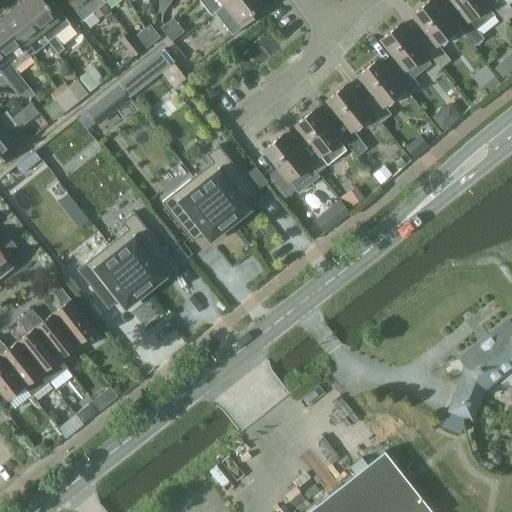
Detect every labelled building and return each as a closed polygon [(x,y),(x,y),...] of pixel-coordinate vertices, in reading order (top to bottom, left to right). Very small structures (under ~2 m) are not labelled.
[(71,23),(51,0),(24,0),(19,4),(48,42),(58,54),(65,48),(55,36),(71,23)] [(66,0),(73,9),(82,21),(105,3),(103,0),(66,0)] [(230,0),(199,0),(211,15),(230,0)] [(217,22),(228,13),(230,12),(242,27),(267,8),(263,3),(267,0),(266,0),(230,0),(211,15),(217,22)] [(439,45),(456,32),(430,0),(429,0),(412,14),(429,35),(419,43),(439,68),(450,60),(439,45)] [(494,15),(488,7),(482,0),(452,0),(454,2),(445,9),(442,6),(441,6),(473,47),(484,38),(477,29),(494,15)] [(511,0),(487,0),(505,22),(511,16),(511,9),(508,4),(511,0)] [(48,42),(19,4),(2,18),(31,55),(48,42)] [(173,17),(160,28),(166,34),(179,24),(173,17)] [(31,55),(2,18),(0,19),(0,50),(17,72),(18,72),(15,68),(31,55)] [(153,42),(160,37),(150,24),(143,30),(153,42)] [(179,24),(166,34),(171,41),(184,31),(179,24)] [(408,70),(425,56),(399,24),(381,39),(398,60),(388,68),(408,93),(419,85),(408,70)] [(153,42),(143,30),(136,35),(146,48),(153,42)] [(119,39),(133,57),(142,50),(128,32),(119,39)] [(176,45),(187,59),(196,52),(185,38),(176,45)] [(0,66),(1,66),(10,78),(17,72),(0,50),(0,66)] [(160,51),(119,84),(120,85),(130,97),(161,72),(170,65),(160,51)] [(490,65),(502,80),(511,71),(511,63),(504,54),(490,65)] [(385,106),(402,92),(377,60),(358,74),(375,96),(365,103),(381,123),(391,114),(385,106)] [(93,66),(78,78),(89,92),(104,81),(93,66)] [(495,77),(482,87),(487,93),(499,83),(495,77)] [(120,85),(88,111),(97,123),(130,97),(120,85)] [(327,99),(334,108),(336,112),(328,118),(325,115),(324,116),(356,157),(367,148),(353,131),(371,117),(345,85),(327,99)] [(79,101),(78,100),(69,88),(62,94),(72,107),(79,101)] [(432,115),(444,128),(470,105),(459,92),(432,115)] [(72,107),(62,94),(55,99),(65,112),(72,107)] [(15,97),(3,105),(12,116),(23,108),(15,97)] [(295,124),(306,138),(309,141),(299,149),(318,172),(346,150),(341,142),(314,109),(295,124)] [(0,126),(12,118),(6,111),(0,115),(0,126)] [(12,118),(0,126),(0,163),(17,149),(5,134),(17,125),(12,118)] [(291,180),(308,166),(282,134),(264,149),(278,167),(268,174),(286,197),(297,189),(291,180)] [(405,148),(413,157),(427,145),(419,135),(405,148)] [(212,162),(193,177),(230,224),(251,208),(245,200),(256,191),(218,145),(206,154),(212,162)] [(28,181),(48,165),(34,148),(14,164),(28,181)] [(384,165),(372,175),(380,184),(392,175),(384,165)] [(251,178),(247,181),(256,191),(268,182),(257,168),(248,174),(251,178)] [(193,177),(173,193),(185,208),(179,212),(174,217),(193,241),(204,232),(210,240),(230,224),(193,177)] [(356,186),(340,198),(349,211),(366,199),(356,186)] [(349,213),(342,203),(317,223),(324,232),(349,213)] [(128,229),(108,244),(145,291),(166,275),(160,267),(171,259),(170,257),(154,237),(152,234),(134,212),(122,221),(128,229)] [(0,248),(11,240),(5,232),(0,236),(0,248)] [(16,247),(11,240),(0,248),(0,277),(13,267),(2,253),(4,251),(10,252),(16,247)] [(88,260),(77,269),(89,284),(108,308),(119,299),(125,307),(145,291),(108,244),(88,260)] [(52,313),(77,345),(95,330),(60,286),(53,292),(58,299),(64,299),(66,301),(52,313)] [(25,314),(60,359),(67,368),(60,359),(77,345),(52,313),(38,324),(36,321),(37,315),(32,309),(25,314)] [(67,368),(60,359),(25,314),(18,320),(23,327),(29,327),(31,329),(17,340),(42,373),(50,382),(67,368)] [(511,327),(507,320),(459,358),(466,366),(448,410),(471,419),(483,388),(511,364),(511,327)] [(50,382),(42,373),(17,340),(3,351),(1,349),(2,343),(0,340),(0,355),(32,396),(50,382)] [(0,355),(0,392),(6,401),(24,387),(32,396),(0,355)] [(110,387),(104,391),(111,401),(117,397),(110,387)] [(97,411),(91,403),(76,415),(82,423),(97,411)] [(42,441),(34,447),(40,455),(48,449),(42,441)] [(487,453),(487,457),(492,462),(496,463),(500,459),(500,455),(495,449),(491,449),(487,453)] [(430,511),(383,451),(305,511),(430,511)]
